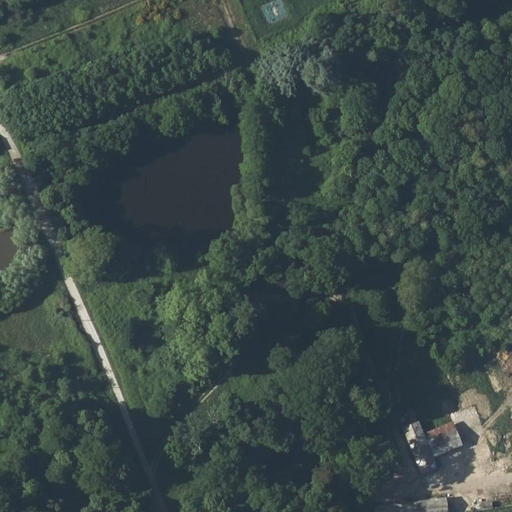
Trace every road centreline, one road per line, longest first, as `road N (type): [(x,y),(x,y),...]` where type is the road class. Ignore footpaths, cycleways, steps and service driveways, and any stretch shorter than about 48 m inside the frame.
road 1 (unclassified): [(131,417),(63,274),(0,109)]
road 2 (track): [(226,0),(287,178),(288,218)]
road 3 (track): [(0,58),(147,0)]
